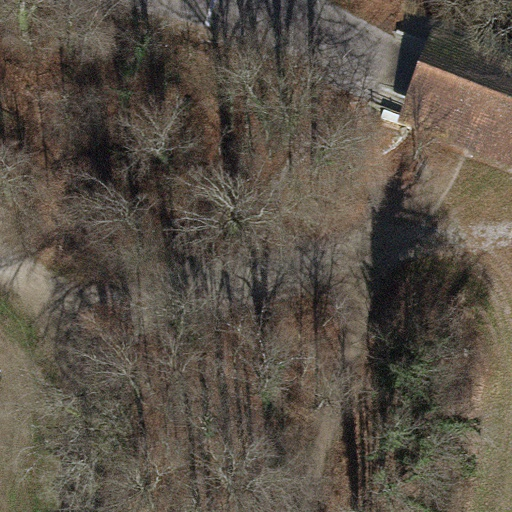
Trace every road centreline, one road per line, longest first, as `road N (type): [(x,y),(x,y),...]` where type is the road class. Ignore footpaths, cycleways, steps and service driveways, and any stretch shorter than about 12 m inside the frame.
road 1 (track): [(0,260),(77,312),(253,282),(382,247)]
road 2 (tertiary): [(219,0),(511,118)]
road 3 (track): [(382,247),(441,236),(511,237)]
